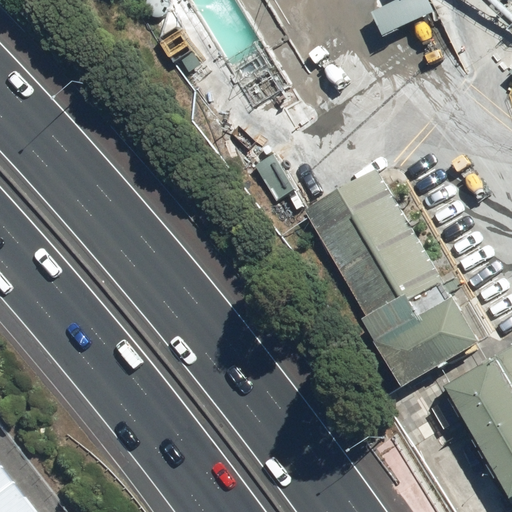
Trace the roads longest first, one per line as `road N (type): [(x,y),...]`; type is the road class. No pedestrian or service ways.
road 1 (motorway): [(0,110),(191,336),(323,511)]
road 2 (motorway): [(236,511),(156,403),(0,220)]
road 3 (unknown): [(324,0),(511,223)]
